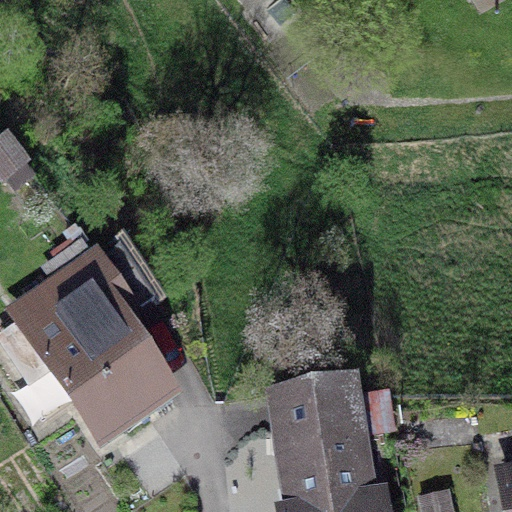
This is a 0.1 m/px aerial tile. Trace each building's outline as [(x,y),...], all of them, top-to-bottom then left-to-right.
[(455,0),(462,9),(475,0),(455,0)] [(0,166),(0,203),(8,213),(43,182),(16,152),(0,166)] [(94,280),(1,342),(30,384),(53,369),(100,439),(170,393),(94,280)] [(292,429),(276,431),(285,489),(297,487),(300,511),(384,511),(383,501),(367,504),(356,437),(394,431),(389,399),(355,404),(353,394),(288,404),(292,429)] [(511,511),(511,481),(491,486),(496,511),(511,511)] [(451,511),(447,495),(419,502),(421,511),(451,511)]
